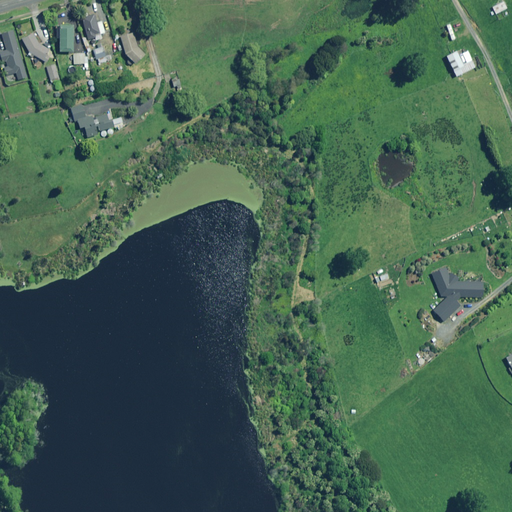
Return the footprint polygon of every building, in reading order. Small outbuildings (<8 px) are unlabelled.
[(506,9),(503,2),(491,8),(494,15),(506,9)] [(97,23),(94,15),(81,19),(87,40),(90,40),(91,45),(101,42),(99,35),(104,34),(101,22),(97,23)] [(454,40),(450,25),(446,26),(450,41),(454,40)] [(72,53),(72,27),(59,27),(58,52),(72,53)] [(27,78),(13,31),(1,34),(6,51),(0,52),(0,58),(1,63),(5,62),(6,67),(0,69),(3,77),(15,74),(17,81),(27,78)] [(33,57),(46,65),(53,53),(40,45),(34,32),(21,38),(28,53),(26,56),(32,59),(33,57)] [(137,49),(132,33),(121,37),(124,54),(134,65),(144,56),(137,49)] [(106,62),(102,48),(92,51),(97,65),(106,62)] [(475,68),(467,52),(462,55),(466,64),(462,65),(456,52),(445,57),(455,77),(475,68)] [(73,55),(73,65),(84,64),(84,71),(87,71),(87,57),(83,57),(83,54),(73,55)] [(58,81),(55,65),(46,67),(50,83),(58,81)] [(180,85),(176,74),(169,76),(173,88),(180,85)] [(60,89),(58,83),(50,86),(53,92),(60,89)] [(120,119),(112,121),(110,111),(105,112),(85,117),(82,105),(70,108),(73,122),(77,122),(79,129),(83,128),(86,138),(97,136),(96,133),(114,128),(113,126),(121,123),(120,119)] [(430,274),(440,298),(445,298),(441,301),(432,311),(439,319),(443,322),(460,307),(456,302),(460,298),(483,298),(483,283),(458,282),(459,278),(447,274),(445,268),(430,274)]
